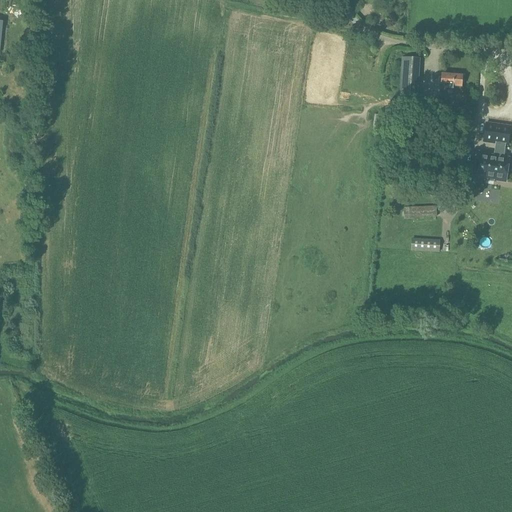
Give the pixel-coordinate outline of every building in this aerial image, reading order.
[(417,100),(419,59),(400,57),(398,99),(417,100)] [(441,89),(440,89),(440,92),(440,94),(448,94),(448,91),(447,91),(447,89),(453,90),(453,86),(461,87),(462,76),(442,75),(441,89)] [(447,101),(430,100),(429,114),(445,115),(447,101)] [(450,106),(449,118),(456,118),(456,115),(459,115),(467,116),(468,107),(450,106)] [(466,143),(470,116),(458,115),(455,142),(466,143)] [(478,154),(475,177),(505,182),(508,158),(504,157),(505,146),(507,146),(510,127),(486,123),(483,142),(495,144),(494,156),(478,154)] [(436,206),(404,208),(405,219),(407,219),(437,217),(436,206)] [(439,241),(413,239),(412,251),(438,252),(439,241)]
